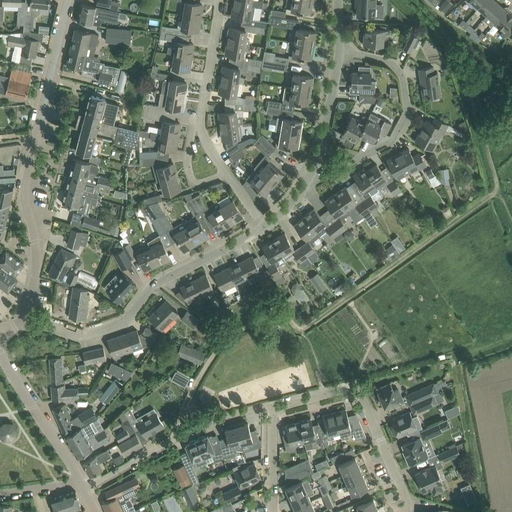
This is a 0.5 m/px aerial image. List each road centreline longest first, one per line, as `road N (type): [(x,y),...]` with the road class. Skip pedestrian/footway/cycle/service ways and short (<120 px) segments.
road 1 (track): [(511,117),(489,136),(496,193),(300,328),(280,308),(224,340),(184,404),(179,436)]
road 2 (residential): [(24,316),(36,262),(25,184),(69,0)]
road 3 (residential): [(24,316),(82,336),(125,322),(150,287),(263,227)]
road 4 (residential): [(309,174),(391,142),(407,112),(402,77),(386,60),(334,50)]
road 5 (residential): [(83,489),(212,421),(265,405),(276,410)]
road 6 (residential): [(81,484),(0,353)]
road 7 (residential): [(406,511),(355,390)]
road 8 (residential): [(309,174),(329,121),(334,50)]
road 9 (residential): [(200,125),(220,0)]
